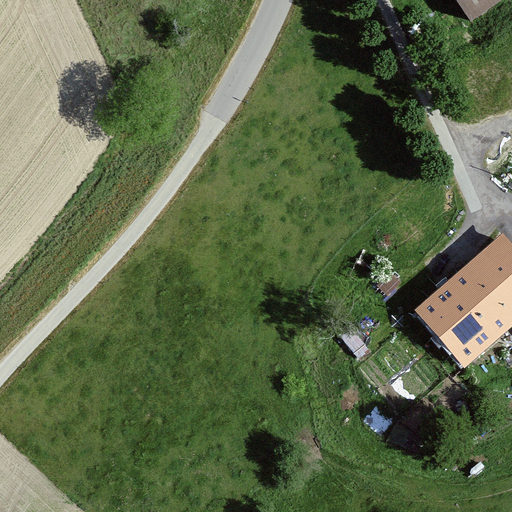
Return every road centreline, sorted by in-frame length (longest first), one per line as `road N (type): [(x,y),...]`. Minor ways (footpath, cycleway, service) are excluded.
road 1 (unclassified): [(269,0),(182,169),(0,381)]
road 2 (track): [(382,0),(479,216)]
